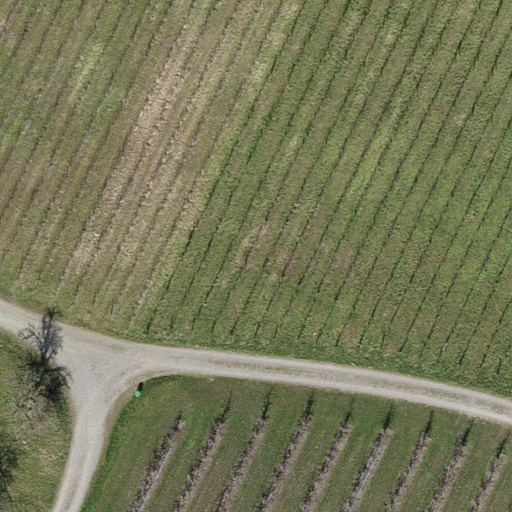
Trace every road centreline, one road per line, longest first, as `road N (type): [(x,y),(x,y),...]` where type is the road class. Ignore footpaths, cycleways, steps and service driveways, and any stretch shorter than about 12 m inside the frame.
road 1 (track): [(511,412),(462,392),(203,353),(112,367),(0,312)]
road 2 (track): [(52,511),(112,367)]
